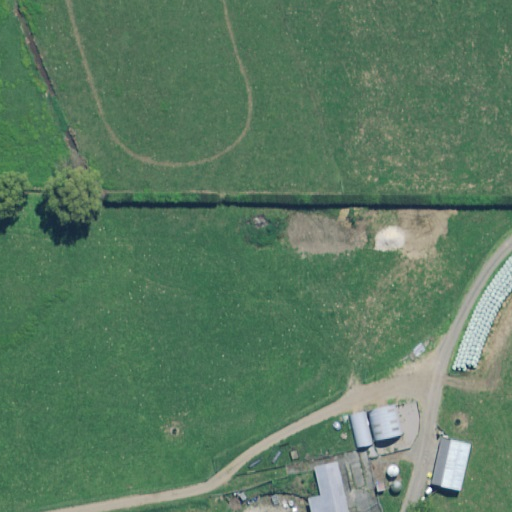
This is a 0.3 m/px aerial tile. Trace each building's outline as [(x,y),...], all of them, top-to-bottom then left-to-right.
[(401,437),(395,406),(369,412),(375,442),(401,437)] [(371,446),(364,413),(351,416),(358,449),(371,446)] [(471,446),(450,442),(440,488),(461,492),(471,446)] [(348,511),(338,465),(315,470),(321,497),(309,500),(311,511),(348,511)] [(306,501),(285,498),(284,508),(305,510),(306,501)]
